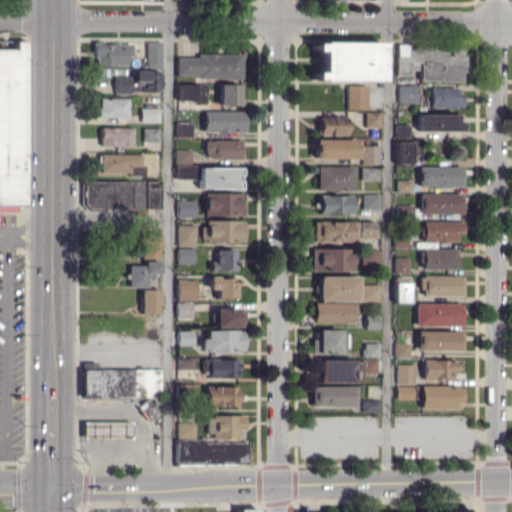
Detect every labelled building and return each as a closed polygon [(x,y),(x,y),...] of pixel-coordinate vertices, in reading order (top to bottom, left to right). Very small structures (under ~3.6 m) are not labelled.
[(24,40),(13,40),(13,54),(0,54),(0,211),(16,212),(16,205),(24,205),(24,40)] [(160,41),(145,40),(145,68),(160,68),(160,41)] [(93,65),(124,65),(125,56),(130,56),(130,43),(93,42),(93,65)] [(380,42),(311,42),(311,51),(318,51),(318,72),(311,71),(311,80),(380,80),(380,42)] [(395,75),(410,75),(410,70),(418,70),(417,80),(463,81),(464,49),(407,48),(407,44),(395,44),(395,75)] [(241,77),(241,55),(175,54),(175,76),(241,77)] [(112,76),(112,92),(158,91),(158,70),(131,71),(131,76),(112,76)] [(176,99),(194,99),(195,84),(176,83),(176,99)] [(237,104),(237,83),(218,83),(217,104),(237,104)] [(365,108),(366,85),(345,84),(345,108),(365,108)] [(415,102),(415,85),(397,85),(397,102),(415,102)] [(456,87),(429,87),(428,106),(461,107),(461,94),(456,94),(456,87)] [(127,98),(98,97),(97,117),(126,118),(127,98)] [(139,122),(158,122),(158,108),(139,107),(139,122)] [(243,132),(243,111),(202,110),(202,132),(243,132)] [(379,127),(379,112),(364,111),(363,127),(379,127)] [(454,114),(417,113),(417,130),(458,130),(458,121),(453,121),(454,114)] [(346,116),(317,116),(317,134),(346,134),(346,116)] [(190,122),(174,122),(174,137),(191,136),(190,122)] [(407,125),(395,124),(395,136),(407,137),(407,125)] [(131,127),(99,127),(99,146),(131,146),(131,127)] [(157,128),(141,127),(141,140),(157,141),(157,128)] [(203,157),(240,159),(241,140),(203,138),(203,157)] [(356,138),(312,138),(312,158),(356,158),(356,138)] [(410,141),(394,141),(393,163),(409,163),(410,141)] [(378,163),(378,145),(361,145),(361,163),(378,163)] [(190,149),(174,149),(174,163),(189,163),(190,149)] [(141,153),(99,153),(99,173),(141,173),(141,153)] [(461,166),(417,165),(416,186),(461,187),(461,166)] [(236,167),(174,166),(174,178),(197,178),(197,187),(235,188),(236,167)] [(353,166),(316,166),(316,189),(352,190),(353,166)] [(378,179),(378,167),(360,167),(360,179),(378,179)] [(158,208),(158,180),(84,181),(84,209),(158,208)] [(410,180),(395,180),(395,191),(411,191),(410,180)] [(243,216),(243,192),(203,192),(202,215),(243,216)] [(418,213),(461,213),(461,193),(418,193),(418,213)] [(351,213),(350,194),(316,195),(316,214),(351,213)] [(378,194),(361,194),(361,209),(378,209),(378,194)] [(193,217),(193,200),(175,200),(175,217),(193,217)] [(411,204),(395,205),(395,218),(412,217),(411,204)] [(243,220),(201,219),(200,241),(243,242),(243,220)] [(353,242),(353,221),(312,220),(311,241),(353,242)] [(462,232),(462,221),(420,220),(420,241),(455,241),(456,232),(462,232)] [(373,237),(373,221),(357,221),(356,237),(373,237)] [(194,225),(176,224),(176,245),(193,245),(194,225)] [(158,233),(139,233),(139,258),(159,258),(158,233)] [(192,247),(175,247),(175,263),(192,263),(192,247)] [(350,270),(350,248),(310,247),(310,269),(350,270)] [(377,248),(360,248),(361,264),(377,264),(377,248)] [(455,248),(420,249),(420,268),(456,267),(455,248)] [(214,249),(214,261),(209,261),(209,270),(234,271),(234,249),(214,249)] [(407,273),(407,256),(392,256),(392,273),(407,273)] [(128,286),(146,286),(146,275),(160,275),(160,261),(142,261),(142,265),(127,265),(128,286)] [(461,275),(419,275),(419,295),(461,296),(461,275)] [(235,276),(207,277),(207,289),(214,289),(214,298),(235,297),(235,276)] [(356,276),(316,276),(316,300),(356,300),(356,276)] [(406,276),(392,276),(392,301),(407,301),(406,276)] [(195,300),(194,279),(175,280),(175,300),(195,300)] [(377,301),(377,284),(362,284),(362,301),(377,301)] [(140,313),(159,313),(158,288),(139,289),(140,313)] [(175,301),(174,318),(190,319),(190,302),(175,301)] [(312,321),(353,322),(353,302),(313,302),(312,321)] [(461,303),(414,302),(414,325),(460,325),(461,303)] [(213,326),(242,327),(243,308),(214,308),(213,326)] [(376,329),(376,314),(364,314),(364,329),(376,329)] [(242,352),(243,330),(204,329),(204,338),(199,338),(199,351),(242,352)] [(338,353),(338,329),(316,329),(315,338),(310,338),(310,353),(338,353)] [(460,350),(460,331),(415,330),(415,350),(460,350)] [(191,331),(176,331),(175,344),(191,344),(191,331)] [(361,343),(361,357),(378,356),(378,342),(361,343)] [(407,342),(392,343),(393,357),(408,357),(407,342)] [(192,358),(176,358),(175,369),(192,369),(192,358)] [(375,359),(363,358),(363,373),(375,373),(375,359)] [(237,359),(201,359),(201,376),(237,376),(237,359)] [(421,378),(453,379),(453,360),(421,359),(421,378)] [(352,381),(352,360),(318,360),(317,381),(352,381)] [(158,369),(95,368),(95,362),(79,362),(79,397),(158,397),(158,369)] [(412,364),(394,364),(394,383),(413,383),(412,364)] [(354,385),(310,386),(310,407),(354,406),(354,385)] [(419,407),(461,406),(461,385),(418,386),(419,407)] [(236,386),(203,386),(203,406),(235,406),(236,386)] [(411,398),(411,386),(394,386),(394,398),(411,398)] [(361,412),(378,411),(378,399),(361,399),(361,412)] [(151,404),(148,405),(146,401),(137,405),(144,420),(156,414),(151,404)] [(242,415),(205,414),(205,437),(237,437),(237,430),(242,430),(242,415)] [(129,421),(81,420),(81,437),(129,438),(129,421)] [(193,421),(176,421),(176,438),(193,437),(193,421)] [(245,441),(174,441),(174,463),(245,463),(245,441)]
